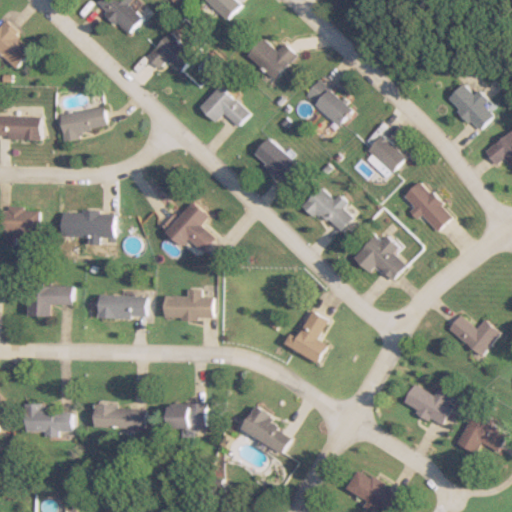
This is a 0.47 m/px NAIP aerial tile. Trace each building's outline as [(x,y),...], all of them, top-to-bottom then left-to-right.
[(132,4),(135,0),(100,0),(100,1),(132,32),(146,17),(132,4)] [(210,0),(231,20),(246,4),(242,0),(210,0)] [(20,68),(38,48),(8,21),(0,29),(0,54),(3,52),(20,68)] [(170,59),(182,72),(198,55),(174,31),(150,55),(162,67),(170,59)] [(289,41),(281,50),(268,38),(252,54),(276,79),(301,54),(289,41)] [(339,124),(354,109),(322,78),(307,94),(339,124)] [(452,98),(482,130),(499,115),(492,107),(496,103),(483,89),(479,93),(470,82),(452,98)] [(217,121),(226,112),(240,126),(253,113),(224,84),(203,106),(217,121)] [(66,136),(110,129),(107,106),(62,113),(66,136)] [(0,137),(44,137),(44,115),(0,115),(0,137)] [(511,133),(489,149),(499,164),(509,157),(511,161),(511,133)] [(409,158),(387,135),(367,155),(389,177),(409,158)] [(304,168),(272,136),(256,152),(288,184),(304,168)] [(440,231),(457,214),(423,181),(407,197),(440,231)] [(336,199),(324,186),(309,202),(340,234),(356,218),(346,208),(351,203),(341,194),(336,199)] [(201,224),(209,215),(194,200),(166,230),(182,245),(189,238),(202,250),(215,236),(201,224)] [(0,232),(42,233),(42,208),(0,206),(0,232)] [(114,210),(65,210),(65,235),(94,235),(94,238),(114,238),(114,210)] [(403,248),(385,230),(358,257),(372,271),(380,264),(396,280),(410,266),(398,253),(403,248)] [(72,284),(31,284),(31,316),(51,316),(51,303),(72,303),(72,284)] [(213,295),(203,295),(203,288),(188,288),(188,295),(167,294),(167,317),(213,318),(213,295)] [(147,294),(101,294),(101,317),(147,317),(147,294)] [(286,343),(320,363),(331,345),(320,338),(331,319),(315,310),(299,336),(293,332),(286,343)] [(503,330),(487,319),(481,328),(462,315),(451,330),(486,355),(503,330)] [(455,406),(450,403),(454,395),(440,388),(437,394),(417,384),(407,404),(446,424),(455,406)] [(27,432),(72,432),(72,411),(56,411),(56,404),(27,404),(27,432)] [(207,404),(171,404),(171,427),(207,427),(207,404)] [(97,405),(96,427),(145,428),(146,406),(97,405)] [(275,416),(257,405),(243,428),(283,453),(293,437),(271,423),(275,416)] [(498,421),(476,411),(461,445),(480,453),(484,444),(502,452),(510,434),(495,427),(498,421)] [(349,491),(367,499),(364,505),(380,511),(393,511),(403,492),(358,471),(349,491)]
